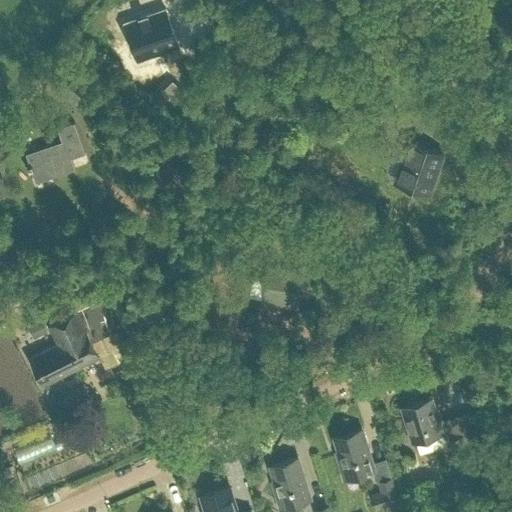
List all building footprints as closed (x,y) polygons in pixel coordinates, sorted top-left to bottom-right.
[(167,9),(127,21),(129,28),(116,32),(125,63),(147,56),(142,42),(174,32),(172,23),(170,23),(166,10),(168,10),(167,9)] [(25,154),(36,184),(76,170),(68,149),(81,145),(73,122),(58,128),(62,141),(25,154)] [(393,181),(431,194),(445,152),(407,139),(393,181)] [(304,270),(269,263),(262,300),(297,307),(304,270)] [(116,328),(101,298),(50,323),(58,341),(30,355),(44,382),(97,356),(90,341),(116,328)] [(440,419),(432,395),(400,405),(412,441),(416,439),(419,451),(447,442),(456,471),(473,466),(463,434),(465,433),(459,413),(440,419)] [(372,461),(361,425),(334,434),(339,450),(335,451),(344,478),(375,468),(381,489),(371,492),(376,507),(399,500),(386,457),(372,461)] [(310,497),(297,455),(270,464),(275,479),(271,480),(280,507),(310,497)] [(237,511),(229,485),(201,494),(206,511),(251,511),(251,509),(240,511),(237,511)]
